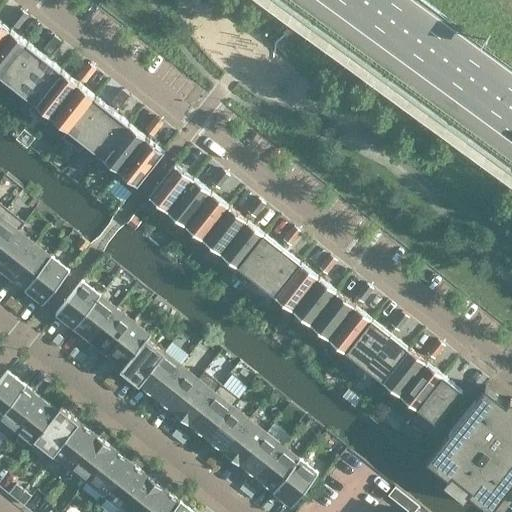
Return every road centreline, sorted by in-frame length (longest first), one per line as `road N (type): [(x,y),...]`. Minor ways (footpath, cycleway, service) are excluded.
road 1 (residential): [(42,0),(511,375)]
road 2 (residential): [(0,321),(239,511)]
road 3 (motorway): [(361,0),(511,109)]
